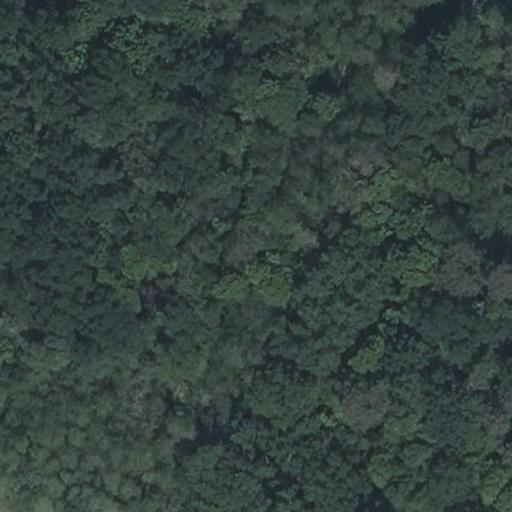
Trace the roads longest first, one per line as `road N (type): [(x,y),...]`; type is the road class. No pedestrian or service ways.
road 1 (unclassified): [(412,0),(389,109),(204,511)]
road 2 (track): [(440,511),(239,432)]
